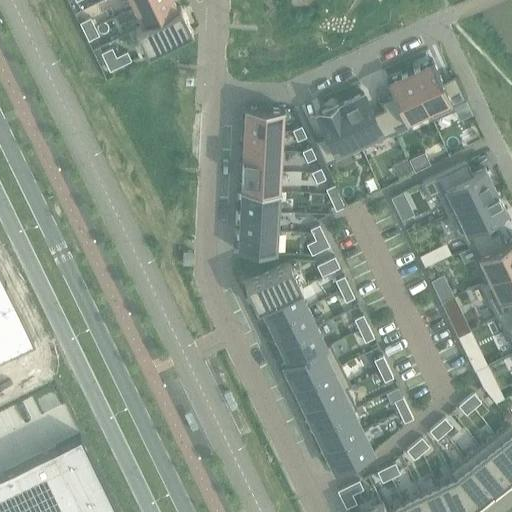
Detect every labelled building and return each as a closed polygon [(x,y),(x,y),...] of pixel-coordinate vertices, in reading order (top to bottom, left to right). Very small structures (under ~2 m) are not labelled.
[(171,0),(140,0),(131,5),(141,23),(175,7),(171,0)] [(141,23),(132,27),(144,51),(190,28),(179,5),(175,7),(141,23)] [(93,12),(82,17),(87,26),(98,21),(93,12)] [(98,21),(87,26),(91,35),(103,30),(98,21)] [(109,45),(98,50),(103,59),(114,54),(109,45)] [(125,49),(114,54),(118,63),(129,58),(125,49)] [(114,54),(103,59),(107,68),(118,63),(114,54)] [(431,58),(409,68),(428,108),(432,118),(455,107),(453,103),(466,97),(455,72),(442,78),(432,58),(431,58)] [(392,92),(380,97),(383,105),(395,129),(396,134),(411,127),(406,118),(428,108),(409,68),(386,79),(392,92)] [(361,90),(339,100),(357,140),(359,145),(395,129),(383,105),(371,110),(362,90),(361,90)] [(325,132),(312,138),(323,162),(359,145),(357,140),(339,100),(317,110),(316,110),(325,132)] [(243,104),(241,125),(280,127),(281,106),(243,104)] [(299,123),(290,127),(295,138),(304,134),(299,123)] [(241,125),(240,146),(279,147),(280,127),(241,125)] [(308,144),(299,148),(304,159),(314,155),(308,144)] [(240,153),(239,166),(255,167),(278,168),(279,147),(240,146),(240,153)] [(425,152),(409,159),(415,172),(431,164),(425,152)] [(466,159),(421,181),(429,195),(437,191),(447,211),(495,187),(484,165),(471,171),(466,159)] [(318,165),(309,169),(314,180),(323,176),(318,165)] [(238,179),(238,186),(276,188),(278,168),(255,167),(239,166),(238,179)] [(333,182),(323,186),(328,197),(338,193),(333,182)] [(238,186),(237,206),(275,209),(276,188),(238,186)] [(495,187),(447,211),(458,234),(462,232),(468,243),(471,241),(491,232),(486,220),(506,210),(495,187)] [(402,190),(391,196),(396,207),(407,201),(402,190)] [(338,193),(328,197),(334,208),(343,204),(338,193)] [(237,206),(235,227),(274,229),(275,209),(237,206)] [(317,222),(307,226),(313,237),(322,233),(317,222)] [(235,227),(234,248),(273,250),(274,229),(235,227)] [(491,232),(471,241),(477,254),(474,255),(484,277),(488,276),(506,267),(511,263),(511,236),(505,240),(499,228),(491,232)] [(322,233),(313,237),(317,248),(327,243),(322,233)] [(313,237),(303,241),(309,252),(317,248),(313,237)] [(431,250),(420,255),(425,266),(436,261),(431,250)] [(183,265),(193,265),(193,251),(187,251),(183,251),(183,265)] [(332,254),(323,258),(328,269),(337,265),(332,254)] [(323,258),(314,262),(319,273),(328,269),(323,258)] [(287,259),(241,282),(252,305),(298,283),(287,259)] [(484,277),(480,279),(497,314),(511,306),(511,263),(506,267),(488,276),(484,277)] [(0,272),(0,357),(33,341),(0,272)] [(341,273),(332,277),(337,288),(347,284),(341,273)] [(347,284),(337,288),(343,299),(352,295),(347,284)] [(295,285),(257,303),(266,322),(304,304),(295,285)] [(449,287),(438,293),(441,300),(452,295),(449,287)] [(453,296),(442,301),(447,312),(458,307),(453,296)] [(304,304),(266,322),(275,342),(314,323),(304,304)] [(511,306),(497,314),(511,345),(511,306)] [(360,312),(351,316),(356,327),(365,323),(360,312)] [(314,323),(275,342),(285,361),(318,345),(323,343),(314,323)] [(365,323),(356,327),(362,339),(371,335),(365,323)] [(469,330),(460,335),(466,347),(475,342),(469,330)] [(285,361),(280,364),(290,384),(328,365),(338,361),(328,340),(323,343),(318,345),(285,361)] [(380,353),(371,357),(376,368),(385,364),(380,353)] [(328,365),(290,384),(300,404),(339,386),(343,383),(348,381),(338,361),(328,365)] [(290,384),(280,364),(279,364),(330,467),(331,467),(320,445),(310,425),(300,404),(290,384)] [(385,364),(376,368),(381,379),(391,374),(385,364)] [(339,386),(300,404),(310,425),(349,406),(353,404),(343,383),(339,386)] [(471,390),(464,396),(472,405),(479,399),(471,390)] [(499,390),(489,395),(495,402),(503,399),(499,390)] [(400,394),(390,398),(396,409),(405,405),(400,394)] [(464,396),(456,402),(464,412),(472,405),(464,396)] [(405,405),(396,409),(401,420),(410,416),(405,405)] [(349,406),(310,425),(320,445),(359,427),(349,406)] [(441,415),(434,421),(442,430),(449,424),(441,415)] [(434,421),(426,427),(434,437),(442,430),(434,421)] [(511,426),(497,438),(511,456),(511,426)] [(359,427),(320,445),(331,467),(369,448),(359,427)] [(418,434),(410,441),(418,450),(426,443),(418,434)] [(117,511),(80,435),(0,473),(0,511),(117,511)] [(511,456),(497,438),(481,451),(506,480),(511,474),(511,456)] [(410,441),(403,447),(411,456),(418,450),(410,441)] [(481,451),(467,462),(490,492),(506,480),(481,451)] [(391,460),(382,464),(387,475),(397,471),(391,460)] [(467,462),(451,474),(472,506),(490,492),(467,462)] [(382,464),(373,468),(378,479),(387,475),(382,464)] [(451,474),(434,482),(448,511),(459,511),(472,506),(451,474)] [(511,474),(506,480),(490,492),(491,493),(511,476),(511,474)] [(355,477),(344,482),(348,492),(359,486),(355,477)] [(344,482),(333,488),(337,497),(348,492),(344,482)] [(448,511),(434,482),(417,491),(426,511),(448,511)] [(426,511),(417,491),(399,499),(405,511),(426,511)] [(348,492),(337,497),(342,506),(353,501),(348,492)] [(405,511),(399,499),(382,507),(384,511),(405,511)] [(378,500),(354,511),(384,511),(382,507),(378,500)]
